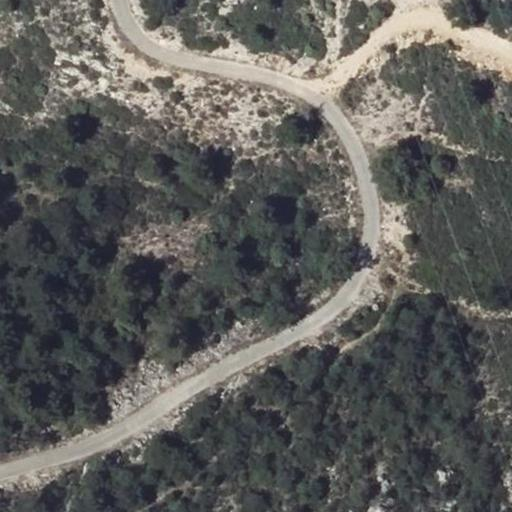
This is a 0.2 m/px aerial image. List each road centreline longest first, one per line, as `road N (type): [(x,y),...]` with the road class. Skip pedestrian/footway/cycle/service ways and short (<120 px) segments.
road 1 (track): [(0,473),(83,448),(327,314),(356,289),(372,249),(366,171),(328,108),(257,76),(161,58),(142,48),(118,0)]
road 2 (track): [(305,92),(374,31),(405,25),(473,42),(511,63)]
